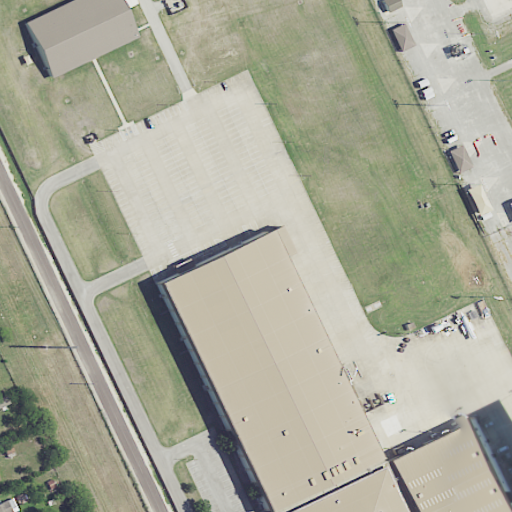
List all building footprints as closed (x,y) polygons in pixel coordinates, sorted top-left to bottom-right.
[(69,0),(22,22),(50,77),(137,36),(119,0),(69,0)] [(386,13),(400,6),(396,0),(381,0),(386,13)] [(413,45),(402,23),(389,30),(399,52),(413,45)] [(471,167),(461,145),(447,151),(457,173),(471,167)] [(474,215),(486,212),(478,184),(465,188),(474,215)] [(476,412),(511,488),(511,511),(263,511),(155,284),(267,231),(376,460),(476,412)] [(0,407),(9,403),(6,396),(0,398),(0,407)] [(0,511),(12,511),(8,500),(0,502),(0,511)]
